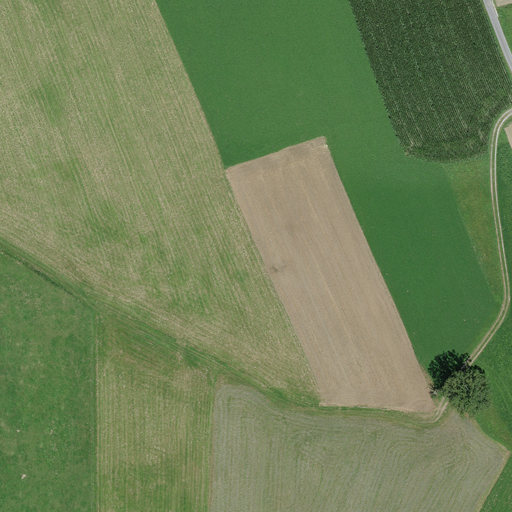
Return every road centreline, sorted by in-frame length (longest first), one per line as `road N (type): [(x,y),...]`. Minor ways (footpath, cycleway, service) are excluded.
road 1 (track): [(85,299),(291,404),(432,418),(504,298),(493,128),(511,110)]
road 2 (track): [(0,240),(85,299),(84,383),(65,511)]
